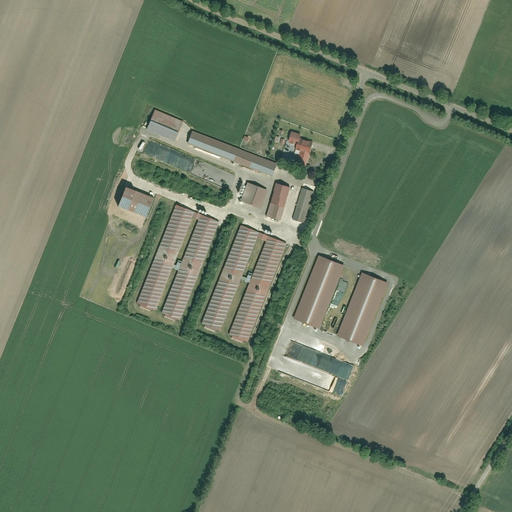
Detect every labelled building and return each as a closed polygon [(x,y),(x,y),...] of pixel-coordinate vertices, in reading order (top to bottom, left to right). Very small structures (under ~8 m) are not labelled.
[(184,121),(157,109),(148,128),(175,140),(184,121)] [(279,163),(194,130),(189,143),(274,176),(279,163)] [(303,134),(293,131),(290,140),(300,143),(303,134)] [(298,149),(303,150),(300,160),(309,163),(312,153),(313,154),(316,142),(302,138),(298,149)] [(263,208),(269,190),(249,182),(242,200),(263,208)] [(283,220),(292,186),(279,183),(270,216),(283,220)] [(129,186),(121,204),(149,216),(157,198),(129,186)] [(307,223),(315,191),(304,188),(295,219),(307,223)] [(198,212),(178,203),(136,302),(156,311),(198,212)] [(222,221),(202,213),(160,312),(180,320),(222,221)] [(263,233),(243,224),(201,323),(221,332),(263,233)] [(290,244),(270,235),(228,334),(248,343),(290,244)] [(501,252),(492,249),(489,255),(499,259),(501,252)] [(340,267),(319,259),(295,321),(317,329),(340,267)] [(386,285),(361,275),(336,339),(361,349),(386,285)]
